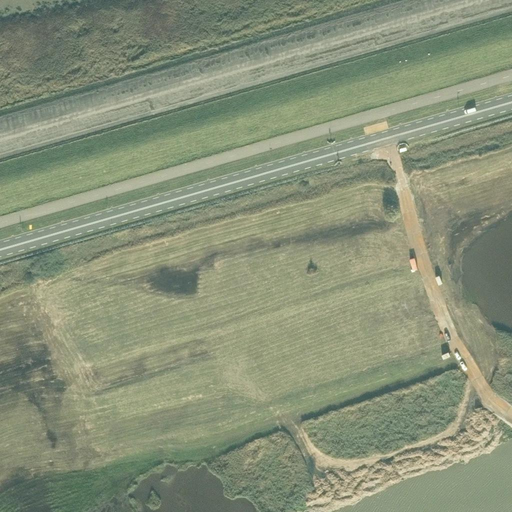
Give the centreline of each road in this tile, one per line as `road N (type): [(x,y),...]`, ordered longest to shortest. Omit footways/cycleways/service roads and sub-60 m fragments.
road 1 (primary): [(0,250),(511,102)]
road 2 (unclassified): [(0,223),(511,75)]
